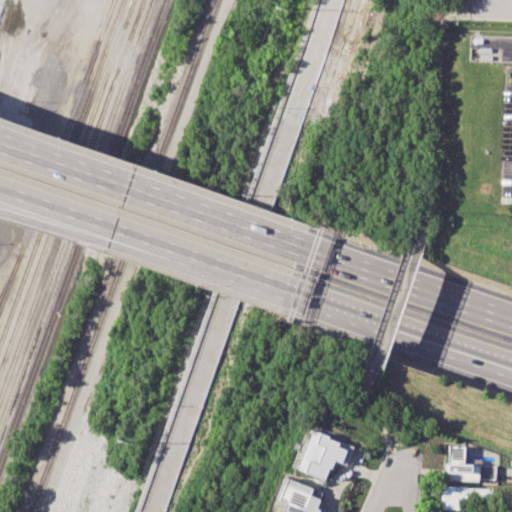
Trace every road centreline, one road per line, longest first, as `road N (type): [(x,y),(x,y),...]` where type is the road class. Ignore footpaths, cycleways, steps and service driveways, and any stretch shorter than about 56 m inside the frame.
road 1 (tertiary): [(154,511),(325,0)]
road 2 (motorway): [(298,251),(0,148)]
road 3 (motorway): [(285,291),(511,367)]
road 4 (motorway): [(511,317),(298,251)]
road 5 (motorway): [(105,228),(285,291)]
